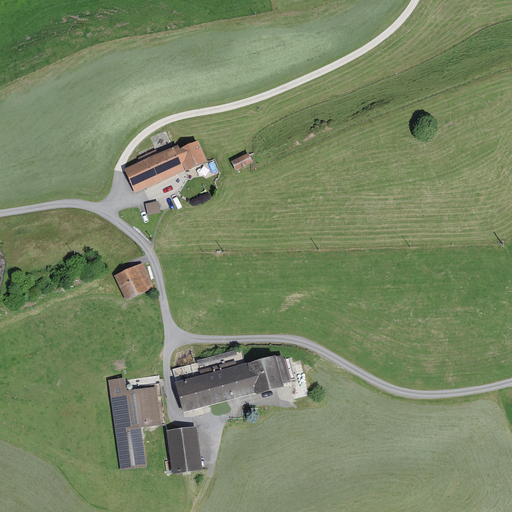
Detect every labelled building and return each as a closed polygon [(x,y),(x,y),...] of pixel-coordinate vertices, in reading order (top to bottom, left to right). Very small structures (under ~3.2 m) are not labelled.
[(124,169),(134,193),(208,162),(200,142),(179,151),(177,147),(124,169)] [(231,162),(236,171),(253,162),(249,153),(231,162)] [(148,218),(161,215),(158,203),(145,206),(148,218)] [(125,300),(154,287),(143,263),(114,276),(125,300)] [(237,346),(194,358),(198,372),(241,360),(237,346)] [(175,383),(184,415),(281,389),(280,384),(290,381),(284,355),(175,383)] [(109,380),(123,470),(149,466),(142,425),(163,422),(158,386),(127,391),(125,377),(109,380)] [(167,432),(173,474),(202,470),(196,428),(167,432)]
